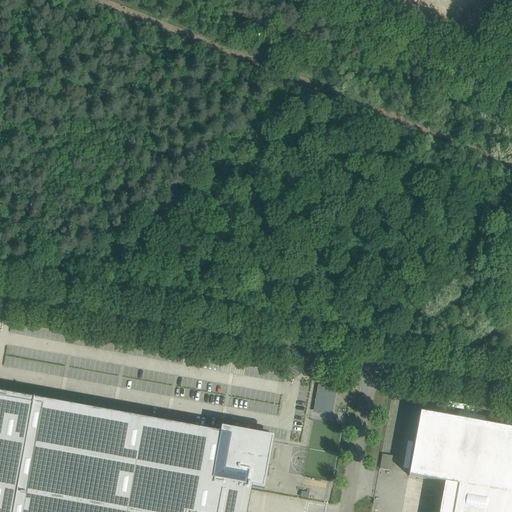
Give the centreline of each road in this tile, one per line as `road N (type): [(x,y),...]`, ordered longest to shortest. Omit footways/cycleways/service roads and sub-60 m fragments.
road 1 (tertiary): [(374,360),(0,292)]
road 2 (unclassified): [(346,511),(374,360)]
road 3 (tertiary): [(511,385),(374,360)]
